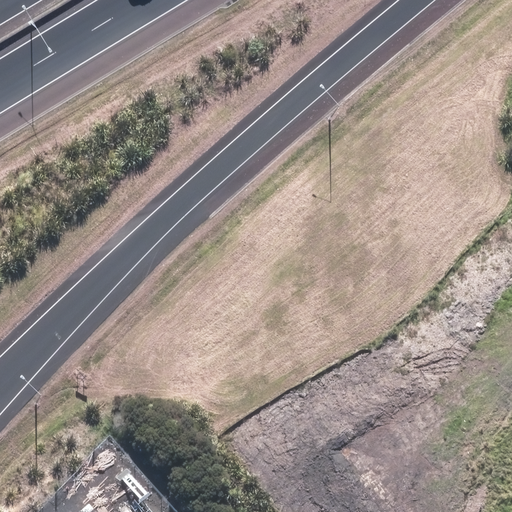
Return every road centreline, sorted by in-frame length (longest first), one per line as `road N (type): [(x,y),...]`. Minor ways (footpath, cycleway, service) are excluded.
road 1 (motorway): [(417,0),(172,209),(0,385)]
road 2 (motorway): [(140,0),(0,86)]
